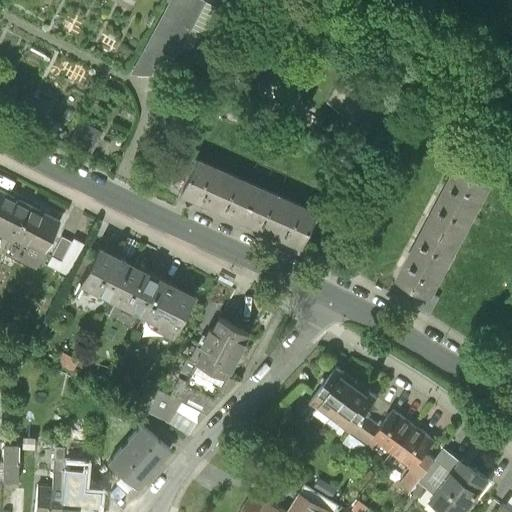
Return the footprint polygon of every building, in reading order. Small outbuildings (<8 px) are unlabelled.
[(202,0),(168,0),(130,74),(138,76),(150,77),(159,74),(163,64),(170,67),(205,1),(202,0)] [(178,195),(240,223),(257,185),(195,157),(178,195)] [(458,163),(429,221),(465,239),(494,182),(458,163)] [(317,212),(257,185),(240,223),(299,250),(317,212)] [(0,234),(11,240),(28,206),(0,192),(0,234)] [(59,222),(28,206),(11,240),(25,248),(17,264),(34,272),(59,222)] [(435,297),(465,239),(429,221),(400,279),(419,289),(435,297)] [(71,242),(61,237),(46,266),(67,277),(84,244),(73,238),(71,242)] [(77,285),(109,302),(130,263),(98,246),(77,285)] [(109,302),(143,319),(163,280),(130,263),(109,302)] [(195,296),(163,280),(143,319),(156,326),(154,331),(172,340),(195,296)] [(435,297),(419,289),(411,306),(431,316),(440,299),(435,297)] [(200,350),(193,364),(222,379),(226,381),(250,336),(217,319),(211,330),(207,328),(196,348),(200,350)] [(179,378),(169,397),(181,404),(203,415),(222,379),(193,364),(184,381),(179,378)] [(310,404),(330,419),(358,383),(337,368),(310,404)] [(379,399),(358,383),(330,419),(358,442),(374,421),(366,416),(379,399)] [(158,391),(146,413),(169,426),(181,404),(169,397),(158,391)] [(374,440),(394,456),(416,427),(395,411),(382,428),(374,421),(358,442),(367,448),(374,440)] [(138,422),(104,465),(142,495),(175,452),(138,422)] [(400,486),(411,494),(419,484),(436,461),(428,455),(437,443),(416,427),(394,456),(412,470),(400,486)] [(17,461),(17,445),(3,445),(2,482),(16,482),(17,463),(18,463),(18,461),(17,461)] [(62,473),(63,460),(64,448),(54,447),(53,472),(62,473)] [(436,461),(419,484),(436,496),(461,462),(444,450),(436,461)] [(62,473),(58,511),(91,511),(92,509),(98,509),(98,501),(99,490),(95,490),(95,485),(84,476),(85,462),(63,460),(62,473)] [(429,505),(439,511),(470,511),(492,483),(462,461),(461,462),(436,496),(429,505)] [(36,494),(33,511),(58,511),(62,473),(53,472),(51,487),(37,485),(36,494)] [(284,511),(254,493),(241,511),(328,511),(300,494),(288,511),(284,511)]
